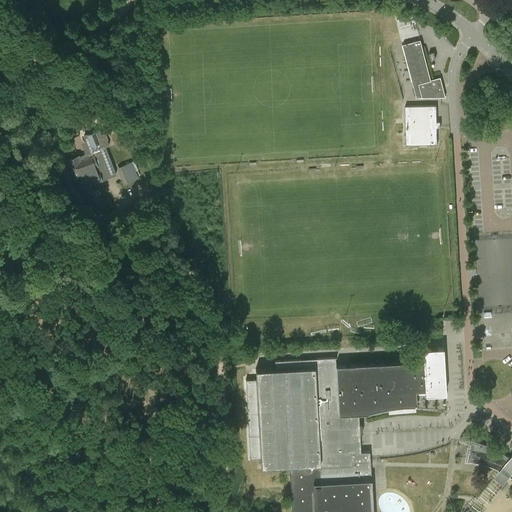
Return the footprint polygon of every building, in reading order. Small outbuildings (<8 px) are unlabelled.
[(445,97),(440,78),(431,80),(420,40),(403,44),(417,97),(420,96),(420,97),(445,97)] [(440,128),(440,121),(437,121),(436,105),(405,106),(406,145),(437,144),(437,128),(440,128)] [(77,157),(67,161),(78,189),(115,174),(104,147),(108,145),(106,139),(104,134),(100,135),(97,130),(83,136),(87,145),(82,147),(85,154),(77,157)] [(121,166),(125,176),(127,181),(137,177),(135,171),(133,171),(129,163),(121,166)] [(395,361),(355,363),(358,413),(368,412),(368,411),(376,409),(388,407),(388,413),(415,411),(415,405),(416,405),(415,395),(445,393),(443,347),(423,348),(423,360),(398,361),(395,361)] [(256,379),(245,379),(250,458),(260,457),(261,467),(289,465),(323,463),(322,454),(360,451),(359,433),(362,433),(361,423),(359,424),(358,413),(355,363),(349,364),(344,364),(335,365),(335,357),(336,357),(274,360),(274,361),(275,368),(255,369),(256,379)] [(470,439),(465,462),(471,462),(476,463),(485,465),(490,467),(494,468),(499,470),(510,458),(499,452),(490,447),(481,443),(474,441),(470,439)] [(323,463),(289,465),(291,511),(372,511),(369,451),(360,451),(322,454),(323,463)]
